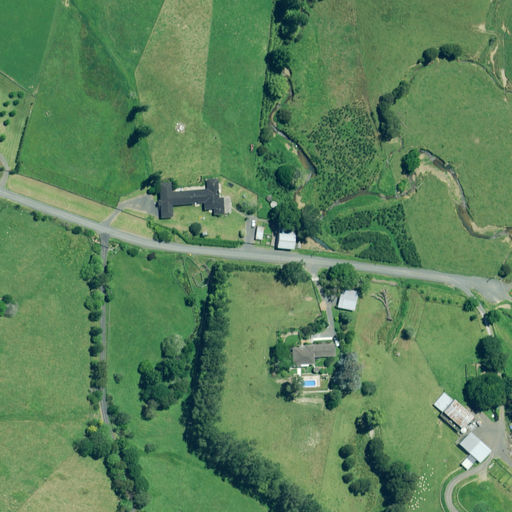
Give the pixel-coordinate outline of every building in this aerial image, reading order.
[(170,182),(158,183),(159,199),(157,200),(157,205),(160,205),(161,218),(172,216),(172,205),(203,203),(204,210),(212,209),(213,215),(223,214),(222,198),(217,197),(217,178),(205,179),(205,189),(170,191),(170,182)] [(294,235),(277,234),(276,247),(293,249),(294,235)] [(357,292),(340,288),(336,307),(353,311),(357,292)] [(334,356),(333,344),(303,345),(303,347),(292,348),(292,366),(300,366),(300,365),(312,364),(313,358),(334,356)] [(467,416),(447,399),(436,413),(456,429),(467,416)] [(487,451),(465,432),(455,444),(466,454),(458,464),(464,470),(473,460),(476,463),(487,451)]
